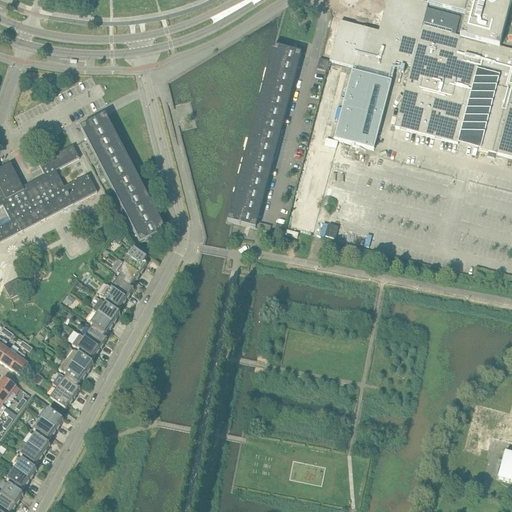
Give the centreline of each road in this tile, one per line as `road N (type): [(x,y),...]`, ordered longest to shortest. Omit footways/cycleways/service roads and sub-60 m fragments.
road 1 (residential): [(39,511),(183,242),(141,52)]
road 2 (residential): [(267,224),(322,17),(313,0)]
road 3 (track): [(188,511),(229,295)]
road 4 (tertiary): [(141,52),(202,33),(257,0)]
